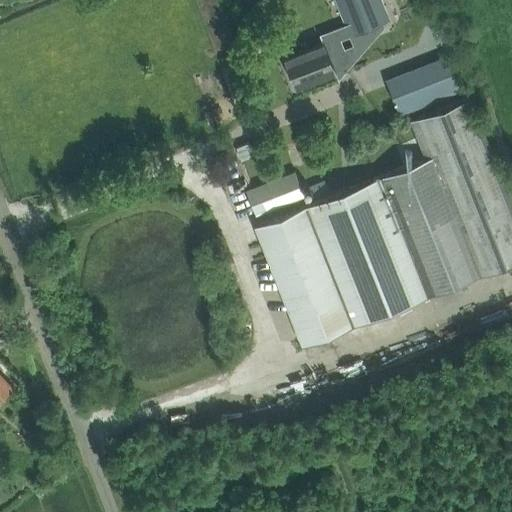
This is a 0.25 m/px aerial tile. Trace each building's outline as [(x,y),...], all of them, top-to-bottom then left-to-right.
[(416,0),(387,0),(390,11),(418,5),(416,0)] [(416,27),(386,35),(390,50),(420,42),(416,27)] [(336,74),(329,57),(344,51),(336,29),(320,34),(322,39),(284,54),(297,89),(336,74)] [(454,57),(387,84),(399,114),(466,87),(454,57)] [(333,76),(340,98),(365,91),(358,68),(333,76)] [(426,156),(254,223),(302,343),(511,260),(511,201),(470,95),(411,118),(426,156)] [(255,214),(304,194),(295,170),(245,189),(255,214)] [(0,401),(14,389),(0,372),(0,366),(0,367),(0,366),(0,401)] [(257,385),(261,396),(289,386),(286,376),(257,385)]
